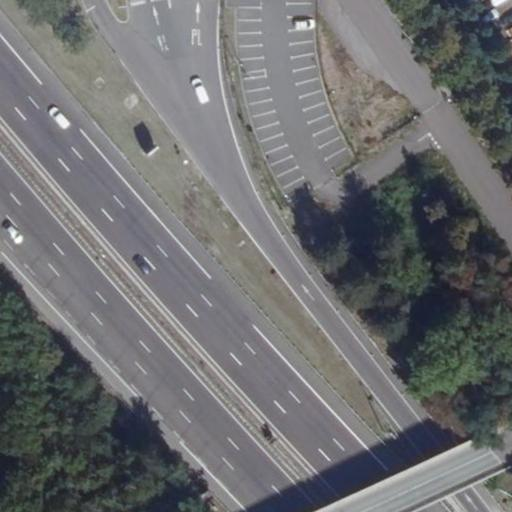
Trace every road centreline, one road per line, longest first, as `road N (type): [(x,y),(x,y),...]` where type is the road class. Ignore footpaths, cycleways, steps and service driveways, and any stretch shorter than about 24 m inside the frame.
road 1 (motorway): [(397,511),(0,56)]
road 2 (motorway): [(478,511),(369,380),(213,166)]
road 3 (motorway): [(0,192),(290,511)]
road 4 (tertiary): [(511,439),(353,511)]
